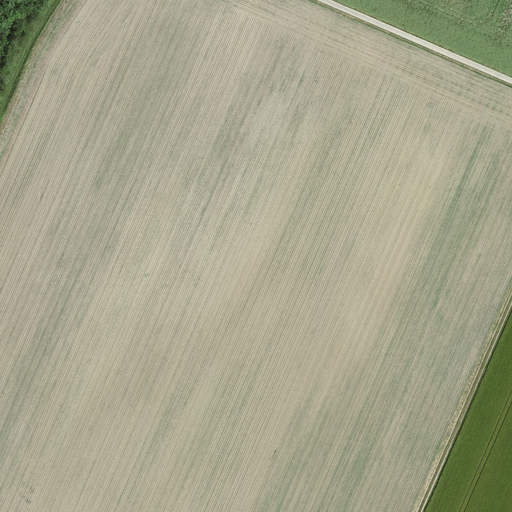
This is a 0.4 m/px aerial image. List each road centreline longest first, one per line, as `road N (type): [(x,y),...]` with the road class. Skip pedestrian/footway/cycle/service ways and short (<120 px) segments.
road 1 (track): [(511,299),(419,511)]
road 2 (track): [(511,81),(324,0)]
